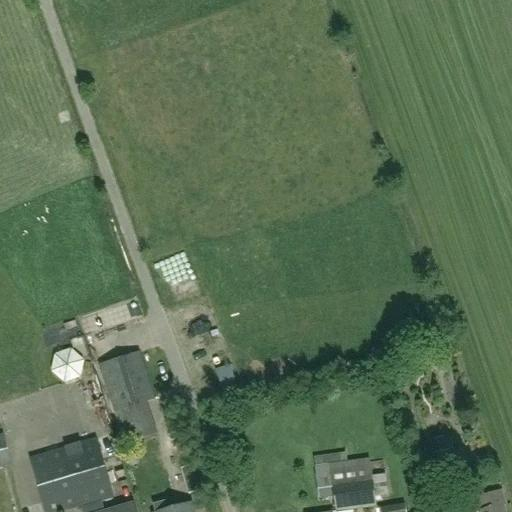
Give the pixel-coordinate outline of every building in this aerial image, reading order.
[(197,294),(207,291),(203,275),(176,282),(185,318),(203,314),(197,294)] [(434,350),(438,362),(449,359),(445,347),(434,350)] [(229,374),(243,372),(239,348),(226,350),(229,374)] [(53,356),(50,372),(63,384),(80,378),(84,363),(69,349),(53,356)] [(153,401),(139,355),(100,367),(124,445),(155,436),(145,403),(153,401)] [(2,436),(0,436),(0,469),(10,467),(2,436)] [(450,451),(448,451),(445,437),(426,442),(431,456),(433,455),(439,482),(456,478),(450,451)] [(96,440),(30,459),(45,511),(65,511),(81,507),(82,511),(134,511),(133,506),(111,511),(103,511),(101,502),(113,498),(96,440)] [(385,476),(371,478),(369,462),(313,468),(317,499),(333,497),(334,511),(374,507),(373,500),(388,497),(385,476)] [(195,467),(183,470),(191,494),(203,490),(195,467)] [(501,491),(478,498),(482,511),(481,511),(504,511),(502,505),(505,504),(501,491)] [(153,505),(154,511),(193,511),(192,505),(177,509),(174,499),(153,505)]
